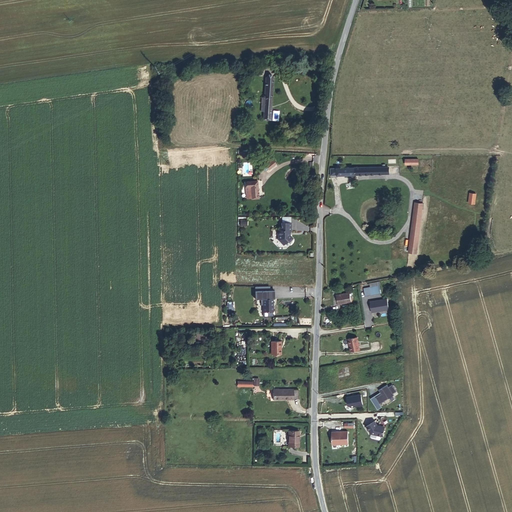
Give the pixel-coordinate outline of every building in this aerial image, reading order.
[(275,80),(267,80),(267,101),(264,101),(264,116),(266,116),(267,123),(274,123),(274,105),(275,80)] [(391,180),(391,173),(336,174),(336,181),(391,180)] [(259,204),(259,191),(251,192),(251,205),(259,204)] [(479,208),(480,197),(470,196),(469,207),(479,208)] [(414,221),(422,222),(423,210),(415,209),(414,221)] [(278,238),(278,241),(283,246),(287,242),(288,244),(292,240),(288,237),(288,235),(289,235),(289,233),(290,233),(290,224),(281,224),(281,231),(277,231),(277,238),(278,238)] [(377,286),(365,288),(366,296),(378,294),(377,286)] [(351,291),(338,293),(339,303),(352,300),(351,291)] [(277,300),(276,296),(265,296),(266,300),(264,300),(264,314),(275,314),(274,300),(277,300)] [(369,301),(371,313),(389,309),(387,298),(369,301)] [(358,337),(348,339),(350,350),(361,348),(358,337)] [(280,356),(280,343),(270,343),(271,356),(280,356)] [(388,387),(387,384),(378,389),(381,393),(375,397),(379,403),(397,392),(392,384),(388,387)] [(273,400),(293,400),(293,389),(274,389),(273,400)] [(361,394),(346,395),(347,407),(362,406),(361,394)] [(365,426),(370,433),(382,436),(383,427),(382,426),(378,425),(377,425),(374,421),(365,426)] [(297,445),(298,429),(287,428),(286,444),(297,445)] [(331,444),(347,443),(347,431),(331,431),(331,444)]
